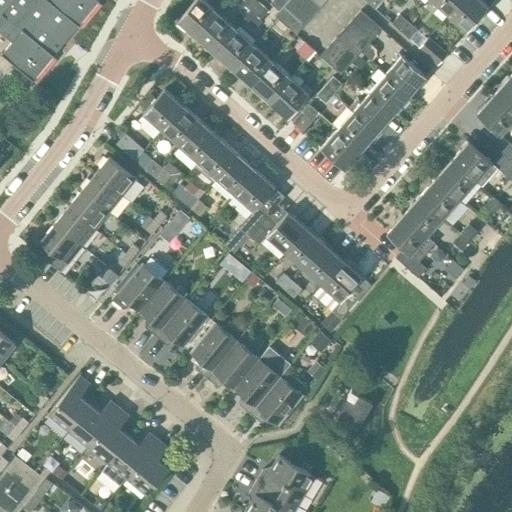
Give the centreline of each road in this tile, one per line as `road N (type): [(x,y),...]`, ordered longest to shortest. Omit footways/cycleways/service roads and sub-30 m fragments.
road 1 (residential): [(511,23),(343,213),(134,32)]
road 2 (residential): [(195,511),(232,452),(0,266)]
road 3 (residential): [(134,32),(0,225)]
